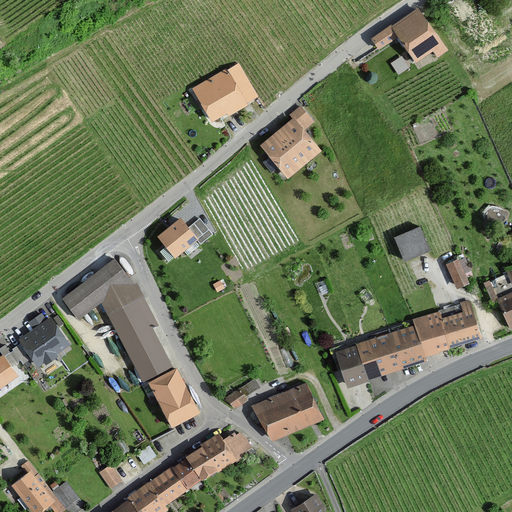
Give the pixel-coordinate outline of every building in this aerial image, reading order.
[(418,8),(370,40),(378,51),(397,38),(415,64),(433,52),(437,58),(447,51),(418,8)] [(237,64),(192,90),(212,124),(257,98),(237,64)] [(292,120),(260,147),(287,180),(321,152),(304,131),(313,124),(300,107),(289,116),(292,120)] [(197,240),(180,220),(160,237),(176,257),(197,240)] [(420,227),(394,238),(404,262),(415,257),(430,251),(420,227)] [(457,259),(445,264),(456,289),(468,284),(457,259)] [(113,260),(62,300),(78,321),(100,304),(133,286),(113,260)] [(100,304),(106,316),(142,384),(172,369),(151,327),(157,324),(142,296),(136,284),(133,286),(100,304)] [(511,292),(496,300),(509,328),(511,326),(511,292)] [(414,326),(334,353),(347,389),(426,362),(425,358),(481,339),(468,301),(459,304),(462,312),(441,319),(439,312),(412,321),(414,326)] [(33,330),(18,341),(23,348),(25,352),(36,367),(42,363),(45,366),(57,358),(56,356),(64,366),(65,366),(58,355),(71,345),(59,328),(63,326),(56,317),(52,320),(51,318),(46,321),(41,314),(28,323),(33,330)] [(0,354),(1,356),(0,356),(0,387),(17,376),(10,366),(15,363),(4,346),(0,348),(0,354)] [(17,346),(11,350),(27,372),(33,368),(23,354),(25,352),(23,348),(20,350),(17,346)] [(200,414),(176,370),(149,384),(172,429),(200,414)] [(306,384),(251,407),(272,440),(323,420),(306,384)] [(238,388),(224,399),(232,410),(246,400),(238,388)] [(163,511),(167,510),(165,507),(234,461),(236,463),(252,450),(238,432),(223,442),(218,434),(200,445),(202,447),(186,457),(187,458),(171,470),(169,468),(126,497),(128,500),(108,511),(163,511)] [(147,446),(135,455),(143,466),(155,457),(147,446)] [(33,483),(18,495),(31,511),(40,511),(50,504),(56,511),(60,511),(66,508),(68,511),(74,511),(84,505),(65,481),(52,492),(27,460),(19,466),(33,483)] [(110,466),(98,473),(109,489),(121,481),(110,466)] [(326,511),(315,495),(292,510),(292,511),(326,511)]
